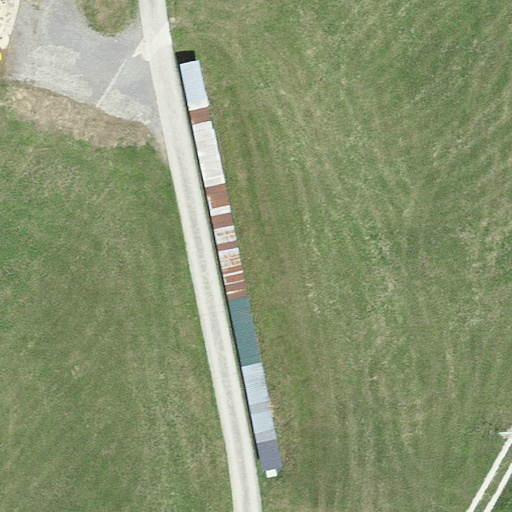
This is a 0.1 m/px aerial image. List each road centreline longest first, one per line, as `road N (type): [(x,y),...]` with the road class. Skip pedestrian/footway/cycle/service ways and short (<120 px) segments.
road 1 (track): [(251,511),(215,279),(170,102),(154,0)]
road 2 (track): [(170,102),(78,65),(59,37),(66,0)]
